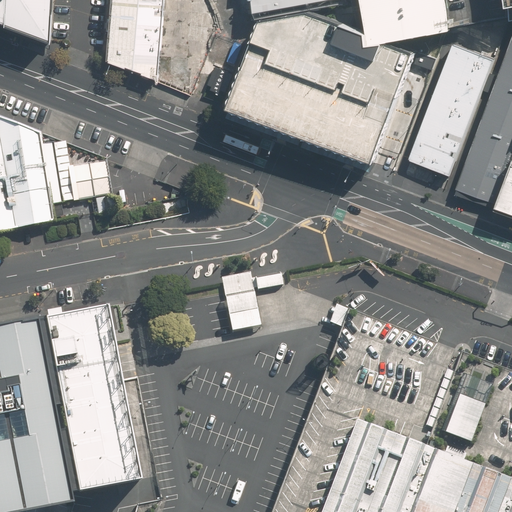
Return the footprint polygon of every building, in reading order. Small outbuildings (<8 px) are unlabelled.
[(53,0),(4,0),(4,20),(4,22),(51,40),(53,0)] [(116,0),(113,61),(157,79),(163,0),(116,0)] [(251,0),(254,14),(267,12),(310,6),(338,0),(251,0)] [(446,30),(455,28),(449,0),(363,0),(370,29),(372,41),(393,38),(446,30)] [(510,17),(507,0),(449,0),(455,28),(510,17)] [(319,137),(376,159),(410,69),(419,47),(393,38),(372,41),(370,29),(358,25),(310,6),(267,12),(232,104),(261,115),(319,137)] [(457,190),(497,205),(511,165),(511,39),(504,61),(461,178),(457,190)] [(424,125),(411,159),(452,174),(495,58),(455,43),(437,90),(424,125)] [(424,125),(437,90),(427,86),(413,121),(424,125)] [(58,141),(0,119),(0,231),(57,221),(55,206),(114,195),(110,173),(107,160),(58,141)] [(511,165),(497,205),(511,210),(511,165)] [(249,272),(223,277),(225,293),(232,331),(261,326),(254,288),(256,287),(257,290),(283,285),(283,282),(281,274),(255,279),(255,277),(250,278),(249,272)] [(349,309),(336,304),(329,322),(342,327),(349,309)] [(106,306),(44,317),(76,490),(139,478),(120,380),(106,306)] [(291,511),(367,316),(349,309),(342,327),(270,511),(291,511)] [(44,317),(0,325),(0,511),(17,511),(73,503),(71,491),(76,490),(44,317)] [(314,366),(315,368),(316,370),(318,371),(320,372),(322,372),(324,371),(326,370),(327,368),(327,366),(327,364),(326,362),(325,361),(323,360),(321,359),(319,360),(317,361),(316,362),(315,364),(314,366)] [(437,418),(455,372),(448,369),(427,425),(433,427),(437,418)] [(487,403),(461,394),(446,433),(472,443),(487,403)] [(511,511),(511,477),(359,420),(324,511),(511,511)]
